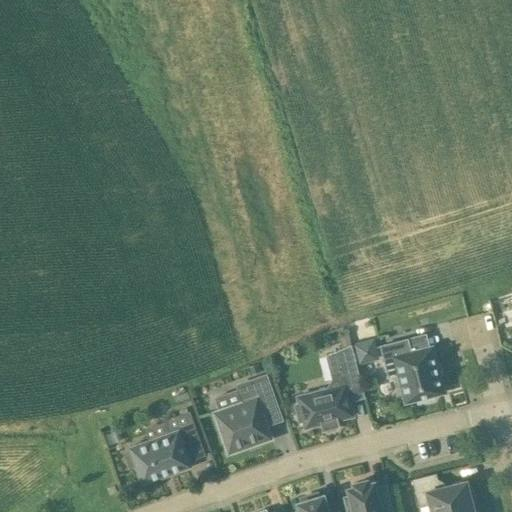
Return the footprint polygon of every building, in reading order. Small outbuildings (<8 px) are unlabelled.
[(432,396),(443,393),(432,348),(410,353),(407,340),(381,347),(389,377),(398,375),(405,403),(416,400),(418,404),(433,400),(432,396)] [(298,397),(299,404),(295,405),(299,423),(304,422),(305,428),(322,424),(324,430),(337,426),(336,420),(353,416),(347,395),(363,391),(351,345),(335,352),(326,356),(332,379),(327,387),(328,390),(298,397)] [(214,398),(219,411),(213,413),(228,454),(271,439),(262,412),(276,407),(265,377),(238,386),(239,389),(214,398)] [(145,429),(149,441),(128,448),(130,452),(125,454),(130,469),(135,467),(142,485),(191,468),(184,447),(200,441),(190,412),(165,420),(166,422),(145,429)] [(431,511),(457,511),(473,508),(471,503),(475,500),(472,487),(467,487),(466,482),(438,489),(435,475),(414,481),(421,507),(430,504),(431,511)] [(393,511),(388,489),(376,492),(373,483),(367,485),(366,481),(353,484),(354,488),(348,490),(350,497),(344,498),(347,511),(393,511)] [(328,511),(323,496),(318,497),(317,493),(300,499),(302,503),(297,504),(300,511),(298,511),(328,511)]
